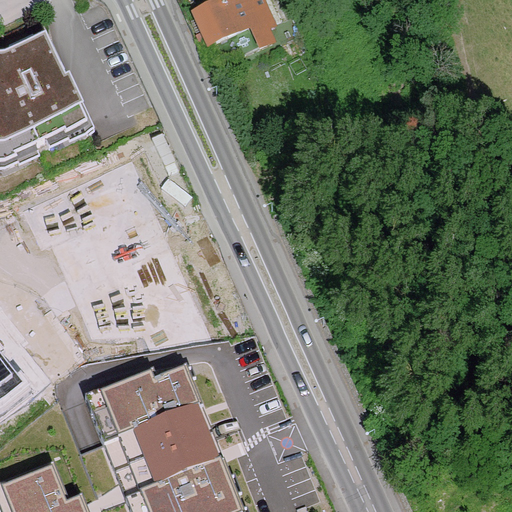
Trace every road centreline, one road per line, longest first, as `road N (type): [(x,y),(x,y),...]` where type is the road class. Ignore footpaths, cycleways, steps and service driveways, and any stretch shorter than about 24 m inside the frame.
road 1 (primary): [(373,511),(144,0)]
road 2 (unknown): [(59,0),(112,121)]
